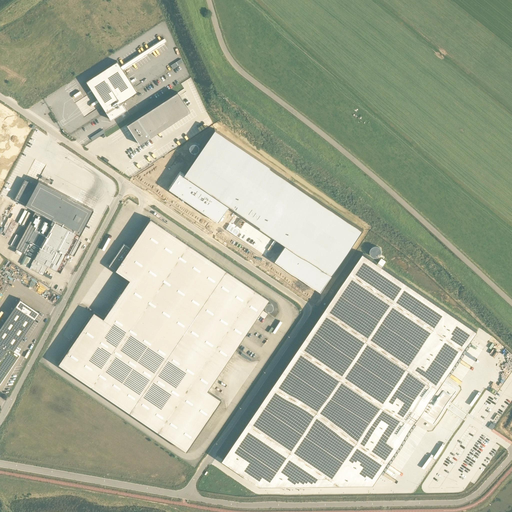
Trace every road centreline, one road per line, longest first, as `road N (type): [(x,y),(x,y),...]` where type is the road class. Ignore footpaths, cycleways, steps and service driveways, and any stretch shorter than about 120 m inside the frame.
road 1 (unclassified): [(184,495),(308,310),(126,184)]
road 2 (tertiary): [(511,302),(233,64),(208,0)]
road 3 (unclassified): [(184,495),(259,506),(456,503),(474,497),(511,456)]
road 4 (unclassified): [(0,421),(126,184)]
road 5 (unclassified): [(0,463),(184,495)]
road 6 (unclassified): [(126,184),(0,96)]
